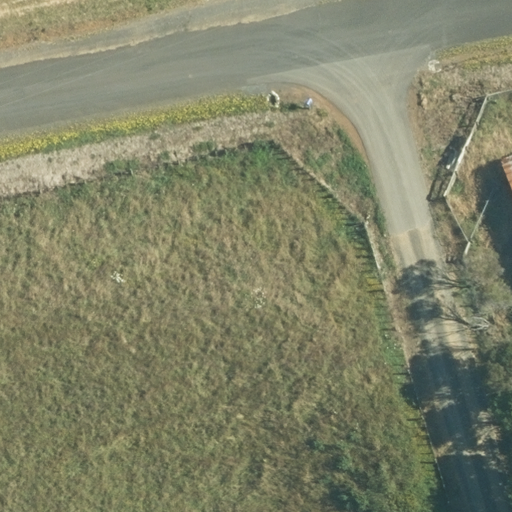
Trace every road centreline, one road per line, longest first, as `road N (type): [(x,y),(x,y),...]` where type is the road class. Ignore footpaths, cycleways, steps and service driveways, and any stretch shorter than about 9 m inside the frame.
road 1 (unclassified): [(511,8),(0,118)]
road 2 (track): [(341,50),(489,511)]
